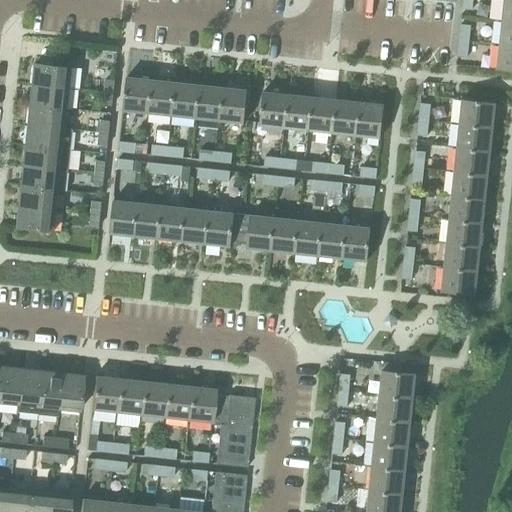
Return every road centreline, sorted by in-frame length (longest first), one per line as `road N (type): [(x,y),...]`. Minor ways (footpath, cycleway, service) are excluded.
road 1 (residential): [(273,511),(286,349),(0,320)]
road 2 (residential): [(19,0),(300,31),(316,25),(323,0)]
